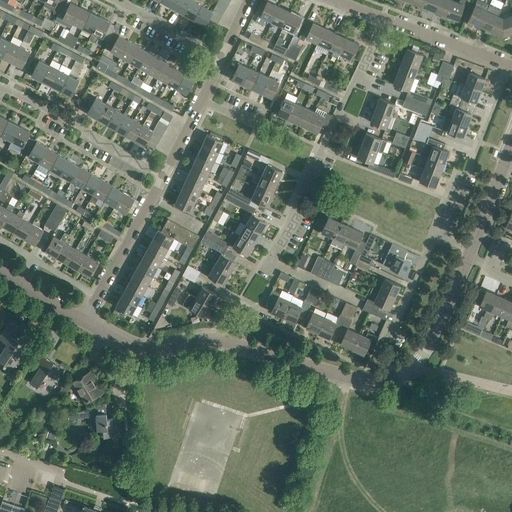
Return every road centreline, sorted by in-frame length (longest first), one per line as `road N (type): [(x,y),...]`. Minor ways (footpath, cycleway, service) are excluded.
road 1 (unclassified): [(234,343),(352,378),(396,375),(419,359),(468,258)]
road 2 (residential): [(269,261),(385,18)]
road 3 (residential): [(164,176),(0,90)]
road 4 (residential): [(433,233),(510,65)]
road 5 (unclassified): [(84,321),(164,176)]
road 6 (unclassified): [(385,18),(510,65)]
road 7 (unclassified): [(108,334),(146,349),(195,339),(234,343)]
